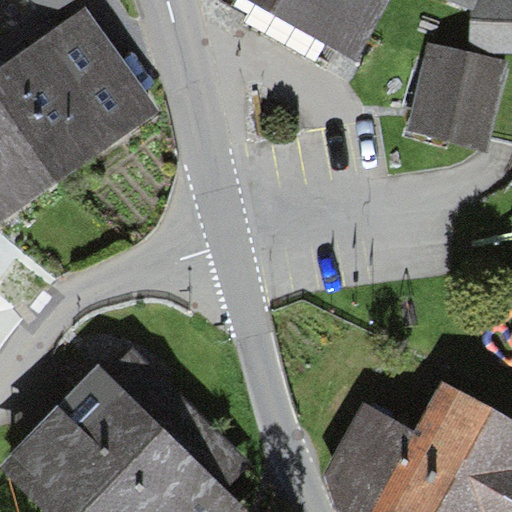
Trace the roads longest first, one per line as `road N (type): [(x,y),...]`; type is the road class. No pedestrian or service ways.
road 1 (residential): [(229,244),(99,283),(47,322),(0,386)]
road 2 (tertiary): [(229,244),(313,511)]
road 3 (tertiary): [(165,0),(229,244)]
